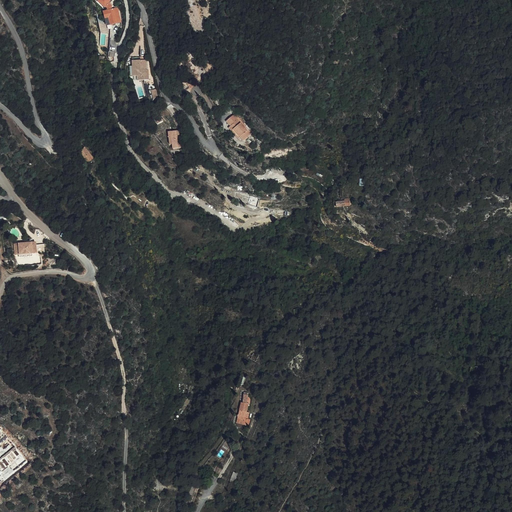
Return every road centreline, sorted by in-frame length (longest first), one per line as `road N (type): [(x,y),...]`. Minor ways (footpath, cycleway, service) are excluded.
road 1 (track): [(90,275),(125,378),(125,511)]
road 2 (residential): [(0,299),(15,275),(84,277),(91,269),(29,214),(0,174)]
road 3 (residential): [(0,104),(35,139),(46,135),(0,4)]
